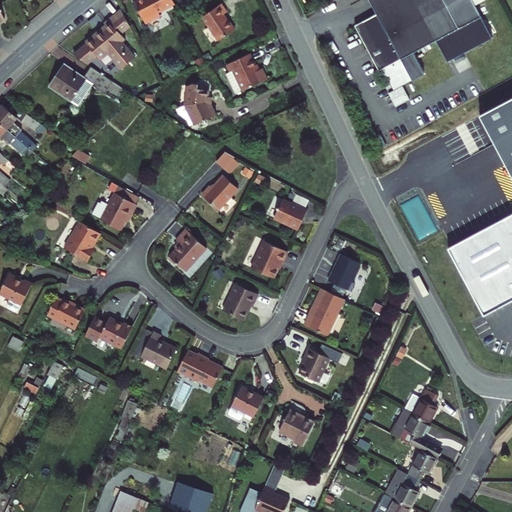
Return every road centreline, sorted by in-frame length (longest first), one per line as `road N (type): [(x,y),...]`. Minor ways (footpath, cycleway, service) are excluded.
road 1 (residential): [(124,261),(199,326),(229,341),(254,340),(282,317),(338,197),(364,180)]
road 2 (residential): [(364,180),(461,367),(506,388)]
road 3 (residential): [(279,0),(364,180)]
road 4 (residential): [(442,511),(506,388)]
